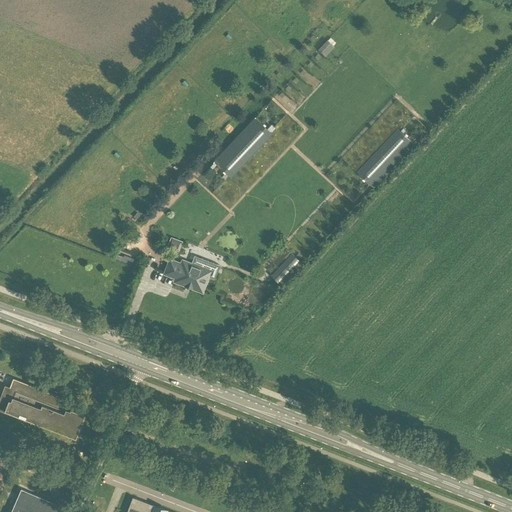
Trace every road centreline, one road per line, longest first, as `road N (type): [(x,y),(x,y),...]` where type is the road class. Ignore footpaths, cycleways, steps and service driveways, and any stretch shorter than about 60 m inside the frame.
road 1 (secondary): [(511,509),(141,366)]
road 2 (unclassified): [(79,511),(141,366)]
road 3 (secondary): [(141,366),(0,311)]
